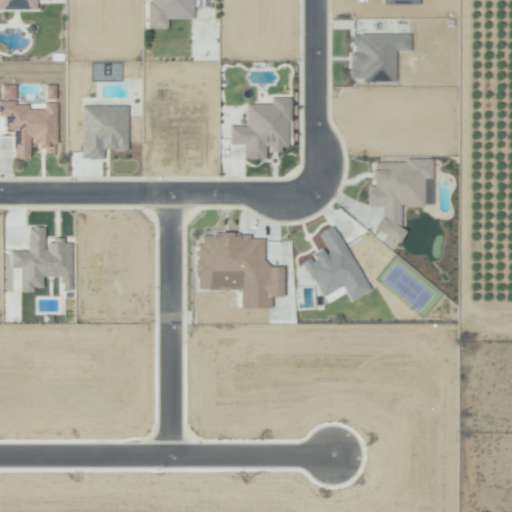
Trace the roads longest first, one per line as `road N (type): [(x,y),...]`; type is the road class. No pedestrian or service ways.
road 1 (residential): [(0,459),(334,460)]
road 2 (residential): [(0,198),(314,200)]
road 3 (residential): [(167,199),(169,460)]
road 4 (residential): [(314,0),(314,200)]
road 5 (residential): [(458,511),(459,321)]
